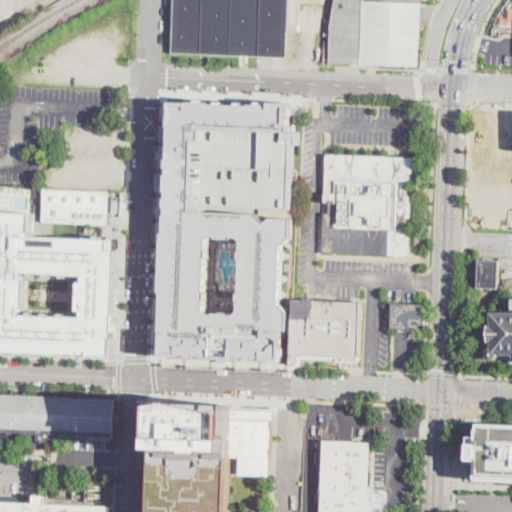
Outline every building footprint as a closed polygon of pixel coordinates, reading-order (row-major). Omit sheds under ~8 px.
[(323,0),(323,7),(298,6),(297,33),(289,32),(288,59),(172,52),(175,0),(323,0)] [(422,69),(407,69),(408,66),(330,63),(331,26),(336,2),(336,0),(363,0),(363,1),(421,3),(420,48),(423,48),(422,69)] [(260,213),(268,222),(274,216),(293,218),(292,237),(285,243),(284,243),(281,304),(283,304),(290,311),(288,330),(284,330),(284,348),(283,348),(283,360),(262,359),(263,355),(256,355),(256,358),(248,358),(249,354),(241,354),(241,358),(232,357),(232,356),(204,356),(205,353),(198,353),(197,355),(189,354),(189,352),(181,352),(181,355),(175,355),(175,356),(162,355),(162,348),(163,348),(164,330),(162,330),(164,244),(166,209),(168,179),(172,101),(290,104),(290,129),(201,124),(201,136),(193,136),(191,180),(190,211),(210,211),(209,237),(208,238),(207,256),(206,306),(203,306),(203,310),(208,315),(212,315),(212,313),(235,313),(240,307),(240,292),(242,292),(243,258),(241,258),(241,249),(242,250),(243,240),(240,236),(212,235),(209,236),(211,211),(260,213)] [(505,109),(474,109),(473,131),(505,131),(505,109)] [(300,131),(300,143),(295,143),(292,208),(206,204),(205,210),(192,209),(193,180),(195,138),(203,138),(203,126),(300,131)] [(470,224),(499,225),(500,199),(502,200),(503,145),(473,145),(470,224)] [(323,253),(410,255),(413,156),(328,153),(326,212),(325,211),(323,253)] [(109,192),(108,225),(44,221),(46,189),(109,192)] [(0,211),(0,350),(113,355),(117,257),(118,240),(34,236),(35,211),(0,211)] [(478,287),(499,288),(500,259),(479,258),(478,287)] [(292,363),(316,364),(316,359),(360,360),(362,300),(295,298),(292,363)] [(426,303),(393,301),(392,327),(425,328),(426,303)] [(511,366),(511,358),(498,358),(496,360),(491,360),(487,357),(488,352),(491,349),(494,348),(494,342),(490,342),(490,325),(493,325),(493,312),(511,312),(511,366)] [(114,436),(57,434),(57,444),(46,443),(46,449),(28,448),(29,433),(15,432),(15,435),(14,435),(14,439),(8,438),(8,434),(6,434),(7,432),(3,431),(3,438),(0,438),(0,393),(116,399),(114,436)] [(152,511),(153,508),(156,402),(233,404),(233,407),(275,409),(275,419),(273,419),(274,434),(273,451),(272,465),(270,476),(233,476),(231,511),(152,511)] [(478,435),(478,422),(511,423),(511,480),(476,479),(477,459),(469,458),(470,435),(478,435)] [(368,511),(322,511),(325,441),(371,443),(368,511)] [(47,496),(47,504),(112,507),(111,511),(0,511),(0,502),(35,504),(35,496),(47,496)]
